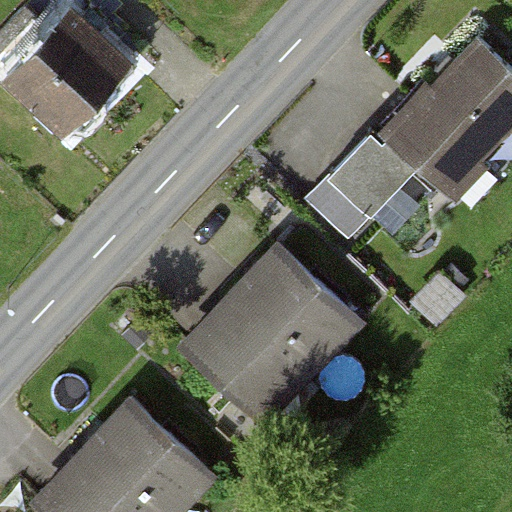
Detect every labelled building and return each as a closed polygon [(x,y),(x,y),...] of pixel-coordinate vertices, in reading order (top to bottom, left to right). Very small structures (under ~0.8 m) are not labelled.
[(57,0),(0,55),(67,124),(139,56),(85,0),(57,0)] [(511,54),(484,27),(385,126),(461,202),(511,150),(511,54)] [(373,121),(330,165),(376,209),(418,164),(373,121)] [(283,225),(177,335),(256,410),(361,300),(283,225)] [(132,386),(37,485),(64,511),(180,511),(220,470),(132,386)]
